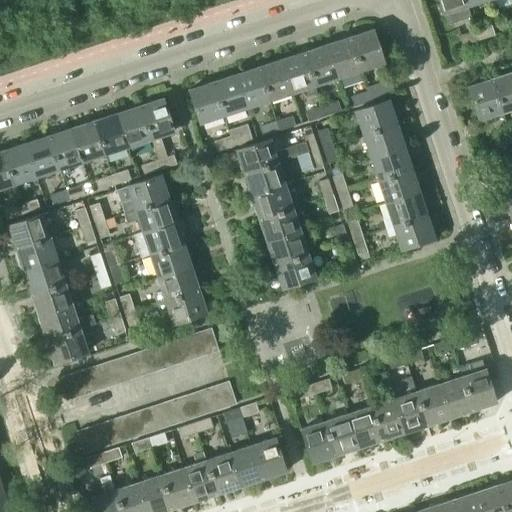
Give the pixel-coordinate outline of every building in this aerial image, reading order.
[(469,15),(466,5),(464,0),(439,0),(443,12),(444,12),(448,22),(469,15)] [(494,33),(491,24),(475,29),(478,39),(494,33)] [(372,28),(348,36),(359,70),(383,62),(372,28)] [(462,44),(478,39),(475,29),(458,35),(462,44)] [(337,77),(359,70),(348,36),(325,43),(337,77)] [(303,51),(314,85),(337,77),(325,43),(303,51)] [(317,93),(314,85),(303,51),(280,58),(291,92),(304,88),(307,96),(317,93)] [(291,92),(280,58),(257,66),(268,100),(291,92)] [(246,107),(268,100),(257,66),(234,73),(246,107)] [(511,70),(490,78),(501,111),(511,107),(511,70)] [(246,107),(234,73),(212,81),(223,114),(246,107)] [(478,119),(501,111),(490,78),(467,86),(478,119)] [(393,92),(388,79),(365,86),(367,90),(370,100),(393,92)] [(200,122),(223,114),(212,81),(189,88),(200,122)] [(370,100),(367,90),(351,96),(354,105),(370,100)] [(173,131),(162,97),(139,104),(150,138),(157,160),(160,169),(176,163),(173,154),(166,157),(159,135),(173,131)] [(355,110),(362,134),(396,123),(388,99),(355,110)] [(337,100),(321,105),(324,115),(341,109),(337,100)] [(127,146),(150,138),(139,104),(116,112),(127,146)] [(308,120),(324,115),(321,105),(305,111),(308,120)] [(116,112),(93,119),(104,153),(127,146),(116,112)] [(295,124),(292,115),(276,120),(279,130),(295,124)] [(104,153),(93,119),(70,127),(81,161),(104,153)] [(263,135),(279,130),(276,120),(259,126),(263,135)] [(362,134),(370,156),(403,145),(396,123),(362,134)] [(228,130),(230,135),(233,145),(252,139),(247,124),(228,130)] [(70,127),(47,134),(58,168),(61,175),(70,172),(68,165),(81,161),(70,127)] [(317,130),(322,146),(332,143),(327,127),(317,130)] [(235,148),(243,172),(277,161),(308,151),(317,148),(312,132),(303,135),(305,141),(273,151),(269,138),(235,148)] [(496,148),(511,142),(511,140),(510,133),(493,138),(496,148)] [(58,168),(47,134),(25,142),(36,176),(58,168)] [(217,150),(233,145),(230,135),(214,140),(217,150)] [(36,176),(25,142),(2,149),(13,183),(36,176)] [(322,146),(327,162),(337,159),(332,143),(322,146)] [(370,156),(377,179),(411,168),(403,145),(370,156)] [(323,164),(317,148),(308,151),(313,167),(323,164)] [(0,187),(13,183),(2,149),(0,149),(0,187)] [(160,169),(157,160),(141,165),(144,174),(160,169)] [(277,161),(243,172),(251,195),(284,184),(277,161)] [(115,184),(131,179),(127,168),(111,174),(115,184)] [(418,191),(411,168),(377,179),(385,202),(418,191)] [(332,176),(337,192),(347,189),(342,173),(332,176)] [(115,184),(111,174),(95,179),(99,189),(115,184)] [(168,197),(160,174),(127,185),(131,199),(120,202),(123,212),(168,197)] [(323,197),(332,194),(327,178),(318,181),(323,197)] [(69,199),(85,193),(82,183),(66,189),(69,199)] [(292,207),(284,184),(251,195),(258,218),(292,207)] [(50,194),(53,204),(69,199),(66,189),(50,194)] [(337,192),(342,208),(352,205),(347,189),(337,192)] [(426,214),(418,191),(385,202),(392,225),(426,214)] [(511,191),(503,195),(511,218),(511,217),(511,191)] [(328,213),(338,210),(332,194),(323,197),(328,213)] [(138,218),(142,231),(176,220),(168,197),(123,212),(126,222),(138,218)] [(23,214),(39,208),(36,198),(20,204),(23,214)] [(89,205),(94,221),(104,218),(99,202),(89,205)] [(23,214),(20,204),(4,209),(7,219),(23,214)] [(75,210),(81,226),(89,223),(84,207),(75,210)] [(292,207),(258,218),(265,241),(299,230),(292,207)] [(8,224),(16,247),(48,236),(41,213),(8,224)] [(434,237),(426,214),(392,225),(400,248),(434,237)] [(104,218),(94,221),(100,237),(109,234),(104,218)] [(362,235),(357,218),(347,222),(352,238),(362,235)] [(176,220),(142,231),(133,234),(140,256),(149,253),(149,254),(183,243),(176,220)] [(89,223),(81,226),(86,242),(95,239),(89,223)] [(338,242),(347,239),(342,223),(333,226),(338,242)] [(299,230),(265,241),(273,263),(306,252),(299,230)] [(352,238),(357,254),(367,251),(362,235),(352,238)] [(56,259),(48,236),(16,247),(23,270),(56,259)] [(352,255),(347,239),(338,242),(343,258),(352,255)] [(149,254),(157,276),(190,265),(183,243),(149,254)] [(104,251),(109,267),(119,264),(113,247),(104,251)] [(94,272),(105,268),(99,252),(89,256),(94,272)] [(314,276),(306,252),(273,263),(280,287),(314,276)] [(23,270),(30,292),(63,282),(63,281),(71,279),(68,270),(60,272),(56,259),(23,270)] [(119,264),(109,267),(115,283),(125,280),(119,264)] [(153,293),(156,302),(198,288),(190,265),(157,276),(161,290),(153,293)] [(100,288),(110,285),(105,268),(94,272),(100,288)] [(71,304),(63,282),(30,292),(38,315),(71,304)] [(172,322),(206,312),(198,288),(156,302),(159,311),(167,308),(172,322)] [(135,309),(129,293),(119,296),(124,313),(135,309)] [(110,318),(120,314),(114,298),(104,301),(110,318)] [(38,315),(45,338),(78,327),(94,322),(91,313),(75,318),(71,304),(38,315)] [(124,313),(130,329),(140,326),(135,309),(124,313)] [(125,331),(120,314),(110,318),(115,334),(125,331)] [(207,353),(218,349),(210,326),(199,330),(207,353)] [(86,351),(78,327),(45,338),(53,361),(86,351)] [(207,353),(199,330),(189,334),(196,357),(207,353)] [(472,331),(450,338),(454,350),(476,343),(472,331)] [(178,337),(185,360),(196,357),(189,334),(178,337)] [(167,341),(174,364),(185,360),(178,337),(167,341)] [(458,365),(454,350),(450,338),(433,344),(436,354),(445,351),(451,367),(458,365)] [(156,344),(164,367),(174,364),(167,341),(156,344)] [(145,348),(153,371),(164,367),(156,344),(145,348)] [(134,351),(142,375),(153,371),(145,348),(134,351)] [(419,348),(403,353),(406,363),(422,357),(419,348)] [(123,355),(131,378),(142,375),(134,351),(123,355)] [(390,368),(406,363),(403,353),(387,358),(390,368)] [(113,359),(120,382),(131,378),(123,355),(113,359)] [(102,362),(109,385),(120,382),(113,359),(102,362)] [(91,366),(98,389),(109,385),(102,362),(91,366)] [(375,362),(358,368),(362,377),(378,372),(375,362)] [(484,368),(471,373),(468,363),(457,367),(460,376),(471,409),(495,401),(484,368)] [(80,369),(88,392),(98,389),(91,366),(80,369)] [(345,383),(362,377),(358,368),(342,373),(345,383)] [(69,373),(77,396),(88,392),(80,369),(69,373)] [(69,373),(58,377),(66,400),(77,396),(69,373)] [(405,394),(392,398),(403,432),(426,424),(415,391),(410,375),(400,378),(405,394)] [(460,376),(438,383),(449,416),(471,409),(460,376)] [(328,378),(312,383),(315,393),(331,387),(328,378)] [(225,406),(235,403),(228,380),(217,384),(225,406)] [(299,398),(315,393),(312,383),(296,388),(299,398)] [(449,416),(438,383),(415,391),(426,424),(449,416)] [(225,406),(217,384),(206,387),(214,410),(225,406)] [(214,410),(206,387),(195,391),(203,414),(214,410)] [(203,414),(195,391),(184,394),(192,417),(203,414)] [(192,417),(184,394),(174,398),(181,421),(192,417)] [(181,421),(174,398),(163,402),(170,424),(181,421)] [(403,432),(392,398),(369,406),(380,439),(403,432)] [(170,424),(163,402),(152,405),(159,428),(170,424)] [(258,411),(254,402),(239,407),(242,416),(258,411)] [(159,428),(152,405),(141,409),(149,431),(159,428)] [(380,439),(369,406),(347,413),(358,446),(380,439)] [(242,416),(239,407),(223,412),(226,421),(227,421),(241,416),(242,416)] [(149,431),(141,409),(130,412),(138,435),(149,431)] [(138,435),(130,412),(119,416),(127,439),(138,435)] [(358,446),(347,413),(324,420),(335,454),(358,446)] [(127,439),(119,416),(108,419),(116,442),(127,439)] [(241,416),(227,421),(231,436),(246,431),(241,416)] [(209,417),(193,422),(196,432),(212,426),(209,417)] [(116,442),(108,419),(98,423),(105,446),(116,442)] [(335,454),(324,420),(301,428),(311,461),(335,454)] [(196,432),(193,422),(177,427),(180,437),(196,432)] [(105,446),(98,423),(87,427),(94,449),(105,446)] [(87,427),(76,430),(83,453),(94,449),(87,427)] [(166,441),(163,432),(147,437),(150,447),(166,441)] [(150,447),(147,437),(131,442),(134,452),(150,447)] [(250,444),(261,478),(285,470),(274,437),(250,444)] [(250,444),(227,452),(239,485),(261,478),(250,444)] [(121,456),(117,446),(101,452),(105,462),(121,456)] [(194,463),(182,467),(193,500),(215,493),(204,459),(201,451),(191,454),(194,463)] [(105,462),(101,452),(85,457),(89,467),(105,462)] [(204,459),(215,493),(239,485),(227,452),(204,459)] [(193,500),(182,467),(159,474),(170,508),(193,500)] [(90,497),(95,511),(120,511),(113,489),(112,489),(107,474),(98,477),(103,492),(90,497)] [(146,511),(157,511),(170,508),(159,474),(136,482),(146,511)] [(511,511),(511,478),(496,484),(505,511),(511,511)] [(113,489),(120,511),(146,511),(136,482),(113,489)] [(505,511),(496,484),(473,491),(479,511),(505,511)] [(454,511),(479,511),(473,491),(450,499),(454,511)] [(0,500),(0,511),(10,511),(6,498),(0,500)] [(429,511),(454,511),(450,499),(427,506),(429,511)]
